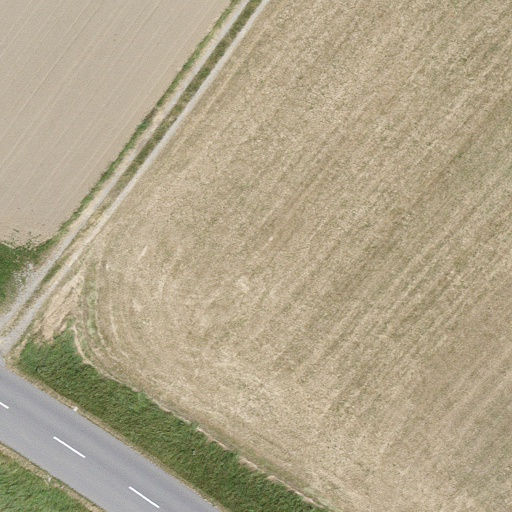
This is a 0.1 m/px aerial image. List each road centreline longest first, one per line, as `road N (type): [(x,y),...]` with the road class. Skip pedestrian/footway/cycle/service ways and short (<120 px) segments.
road 1 (track): [(0,342),(256,0)]
road 2 (tertiary): [(0,403),(162,511)]
